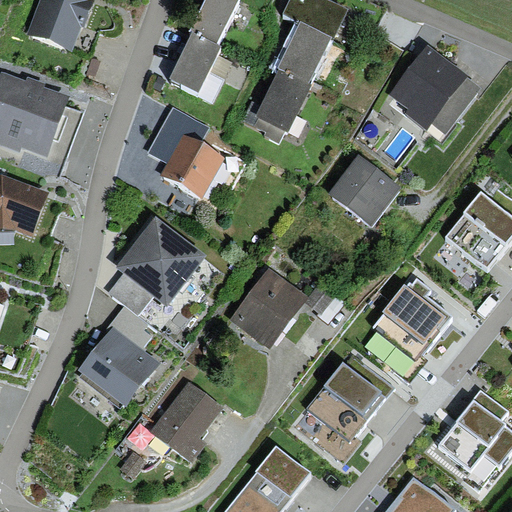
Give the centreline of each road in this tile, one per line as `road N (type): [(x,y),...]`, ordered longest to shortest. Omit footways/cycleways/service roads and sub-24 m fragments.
road 1 (residential): [(161,0),(104,168),(82,289),(0,489)]
road 2 (residential): [(511,304),(345,511)]
road 3 (residential): [(511,52),(395,0)]
